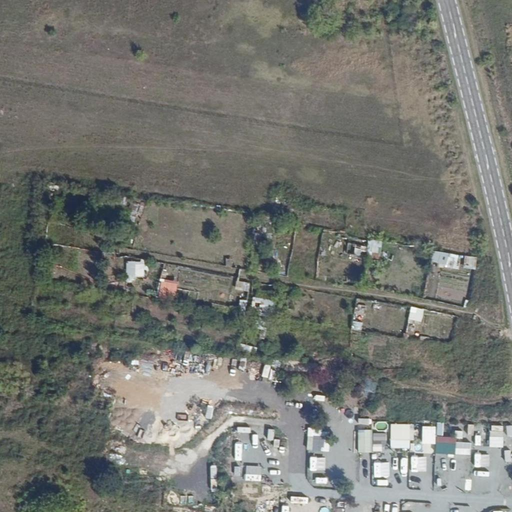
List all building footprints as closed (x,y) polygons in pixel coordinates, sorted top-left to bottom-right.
[(368,240),(368,257),(381,257),(380,240),(368,240)] [(434,251),(432,262),(448,265),(450,254),(434,251)] [(146,277),(147,263),(127,262),(126,276),(146,277)] [(159,297),(175,300),(178,284),(162,281),(159,297)] [(391,424),(391,441),(415,441),(415,425),(391,424)] [(373,441),(379,441),(379,430),(358,431),(359,454),(373,453),(373,441)] [(307,450),(323,452),(325,437),(309,435),(307,450)] [(436,454),(455,454),(455,437),(437,437),(436,454)] [(405,467),(399,465),(401,455),(393,453),(388,470),(403,474),(405,467)]
